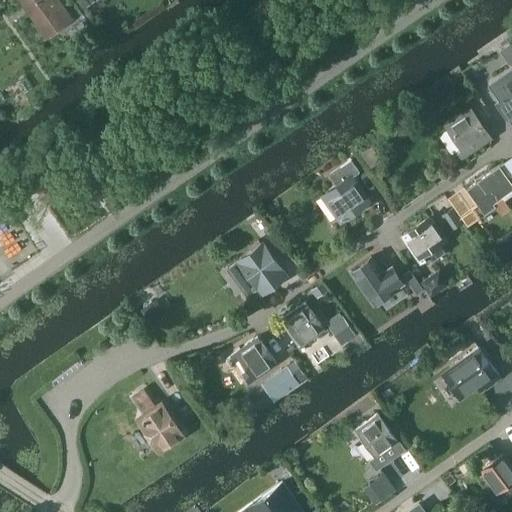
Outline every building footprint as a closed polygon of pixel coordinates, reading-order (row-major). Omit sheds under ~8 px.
[(19,0),(45,38),(74,19),(61,0),(19,0)] [(83,23),(75,28),(83,40),(91,34),(83,23)] [(509,115),(511,113),(511,69),(492,83),(503,98),(499,101),(509,115)] [(460,155),(473,145),(471,142),(487,131),(470,106),(444,124),(461,148),(457,151),(460,155)] [(511,155),(466,187),(474,199),(475,199),(484,213),(496,205),(494,202),(511,189),(511,155)] [(337,184),(324,193),(344,220),(370,202),(352,177),(351,175),(359,170),(351,159),(330,174),(337,184)] [(429,216),(407,231),(413,241),(415,243),(412,245),(421,259),(424,257),(428,263),(445,250),(438,241),(444,237),(429,216)] [(287,274),(279,263),(263,241),(237,259),(254,283),(250,286),(254,291),(267,281),(271,285),(287,274)] [(370,253),(349,268),(373,303),(405,282),(392,263),(382,270),(370,253)] [(420,279),(428,292),(429,293),(448,282),(439,267),(420,279)] [(297,345),(302,342),(299,338),(320,323),(305,301),(283,317),(291,328),(287,331),(297,345)] [(355,332),(342,314),(329,323),(342,342),(355,332)] [(484,331),(477,322),(467,329),(473,338),(484,331)] [(275,362),(260,340),(248,349),(245,344),(231,354),(234,358),(238,355),(253,377),(275,362)] [(455,366),(444,374),(460,396),(471,389),(471,390),(477,386),(479,389),(483,386),(499,374),(496,371),(479,346),(453,364),(455,366)] [(287,365),(262,381),(274,399),(299,382),(287,365)] [(144,385),(129,395),(141,414),(137,417),(159,452),(185,435),(178,425),(181,423),(172,409),(169,411),(161,398),(155,402),(144,385)] [(368,395),(359,403),(366,412),(376,404),(368,395)] [(376,410),(355,425),(375,454),(370,458),(376,466),(403,446),(398,439),(397,440),(376,410)] [(511,464),(511,465),(503,453),(480,470),(496,491),(511,479),(511,464)] [(379,479),(365,489),(372,498),(385,488),(379,479)] [(252,511),(303,511),(282,482),(248,506),(252,511)]
